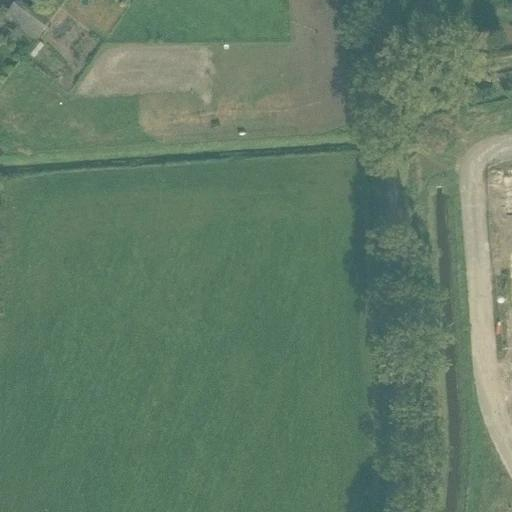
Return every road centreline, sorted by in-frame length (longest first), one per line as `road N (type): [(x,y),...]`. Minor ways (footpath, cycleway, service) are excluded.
road 1 (track): [(359,0),(388,167),(396,511)]
road 2 (residential): [(511,456),(483,366),(471,146),(511,146)]
